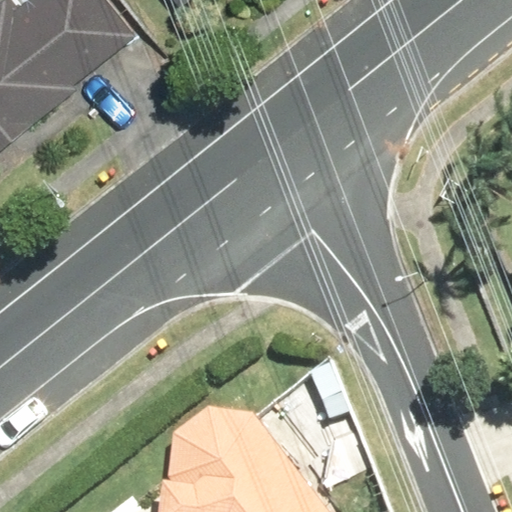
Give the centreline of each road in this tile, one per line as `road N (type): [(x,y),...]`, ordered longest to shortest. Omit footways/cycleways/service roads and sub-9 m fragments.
road 1 (residential): [(272,152),(360,288),(451,511)]
road 2 (tertiary): [(0,369),(272,152)]
road 3 (tertiary): [(272,152),(464,0)]
